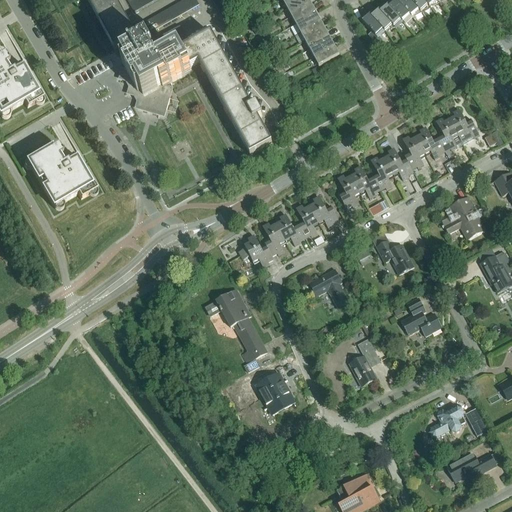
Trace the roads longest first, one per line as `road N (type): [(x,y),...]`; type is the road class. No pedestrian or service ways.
road 1 (residential): [(337,424),(322,408),(275,294),(284,274),(402,210)]
road 2 (residential): [(158,221),(13,0)]
road 3 (track): [(76,333),(213,511)]
road 4 (secondary): [(248,204),(394,114)]
road 5 (secondary): [(166,235),(42,335)]
road 6 (residential): [(476,351),(402,210)]
road 7 (residential): [(337,424),(476,351)]
road 8 (secondary): [(42,335),(125,289),(170,247)]
road 9 (residential): [(369,436),(475,375),(482,364),(476,351)]
road 10 (residential): [(394,114),(336,5)]
road 11 (residential): [(402,210),(511,152)]
